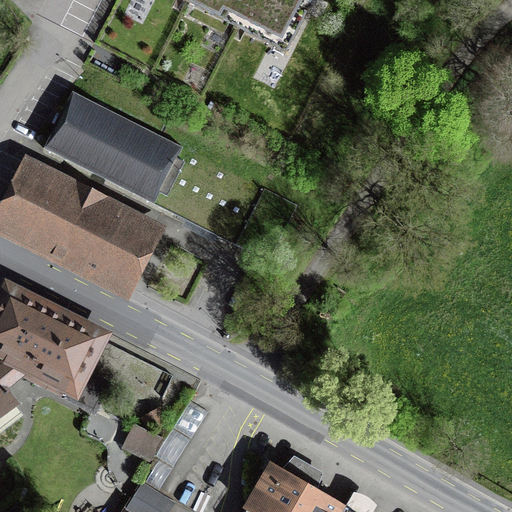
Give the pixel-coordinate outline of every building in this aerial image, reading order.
[(183,0),(286,52),(307,12),(299,8),(302,0),(183,0)] [(43,148),(268,262),(297,205),(72,91),(43,148)] [(26,235),(124,285),(150,234),(53,184),(52,186),(24,171),(0,217),(0,219),(27,234),(26,235)] [(0,363),(0,386),(3,390),(5,389),(24,373),(42,382),(41,384),(94,411),(108,384),(81,370),(97,338),(9,294),(0,311),(0,346),(9,351),(5,359),(0,363)] [(5,395),(8,393),(5,389),(3,390),(0,386),(0,431),(21,415),(5,395)] [(163,440),(134,426),(124,447),(150,460),(163,440)] [(352,511),(273,465),(245,511),(352,511)] [(144,486),(130,509),(135,511),(164,511),(170,503),(144,486)]
